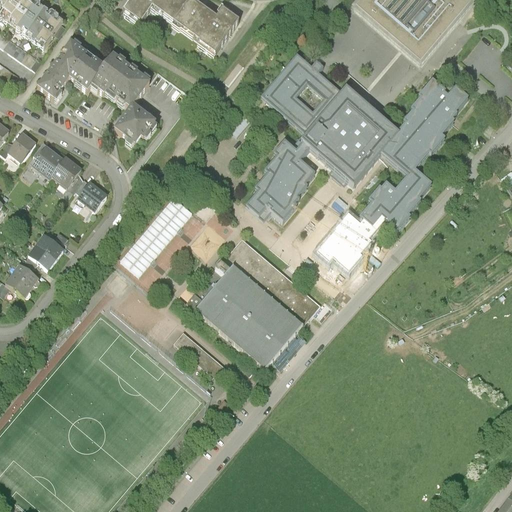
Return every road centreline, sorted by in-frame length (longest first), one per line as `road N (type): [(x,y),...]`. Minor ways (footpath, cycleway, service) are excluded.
road 1 (residential): [(511,129),(179,511)]
road 2 (residential): [(0,336),(45,316),(99,249),(126,195),(125,176),(108,157),(0,99)]
